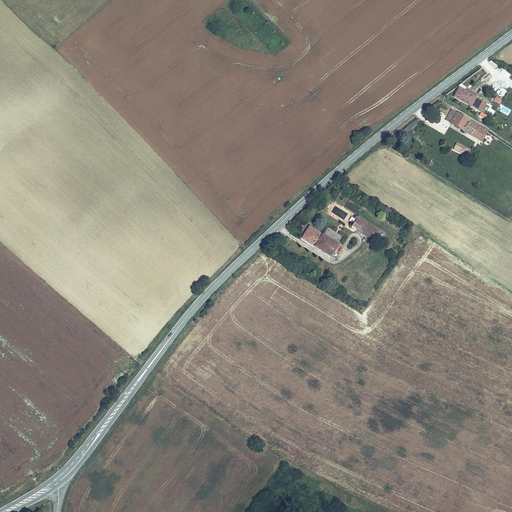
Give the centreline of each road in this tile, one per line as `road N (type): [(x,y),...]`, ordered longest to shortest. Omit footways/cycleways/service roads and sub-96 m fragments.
road 1 (secondary): [(168,340),(223,276),(337,171),(511,33)]
road 2 (secondary): [(56,486),(168,340)]
road 3 (secondary): [(168,340),(51,479)]
